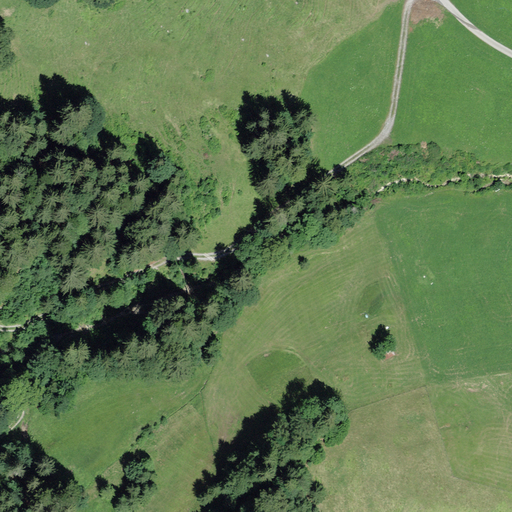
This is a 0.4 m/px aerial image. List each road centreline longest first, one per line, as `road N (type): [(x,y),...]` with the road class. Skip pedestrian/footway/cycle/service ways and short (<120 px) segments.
road 1 (track): [(412,0),(387,130),(304,201),(235,251),(0,319)]
road 2 (track): [(0,201),(34,231),(40,261),(0,319)]
